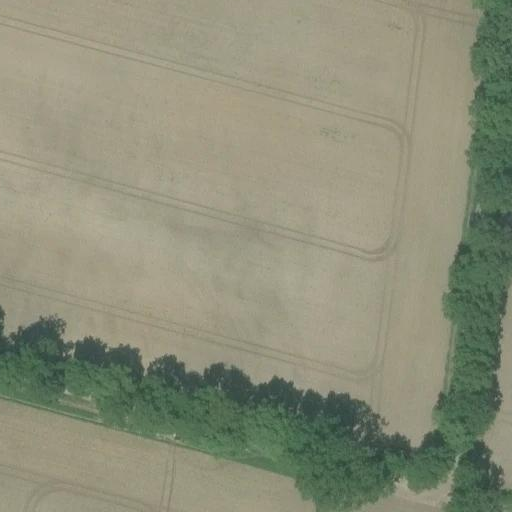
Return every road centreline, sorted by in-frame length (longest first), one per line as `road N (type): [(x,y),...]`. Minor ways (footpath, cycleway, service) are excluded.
road 1 (track): [(444,492),(506,0)]
road 2 (track): [(444,492),(0,371)]
